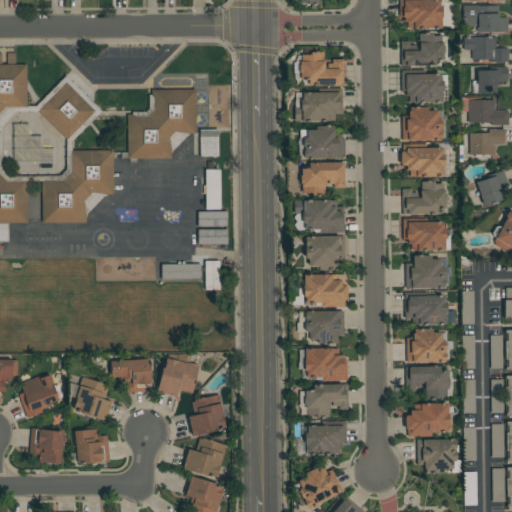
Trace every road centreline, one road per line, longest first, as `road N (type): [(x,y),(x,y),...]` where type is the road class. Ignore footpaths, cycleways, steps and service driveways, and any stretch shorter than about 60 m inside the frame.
road 1 (residential): [(368,0),(379,473)]
road 2 (tertiary): [(258,113),(259,496)]
road 3 (residential): [(0,30),(369,30)]
road 4 (residential): [(511,280),(481,291),(484,511)]
road 5 (residential): [(0,486),(141,485)]
